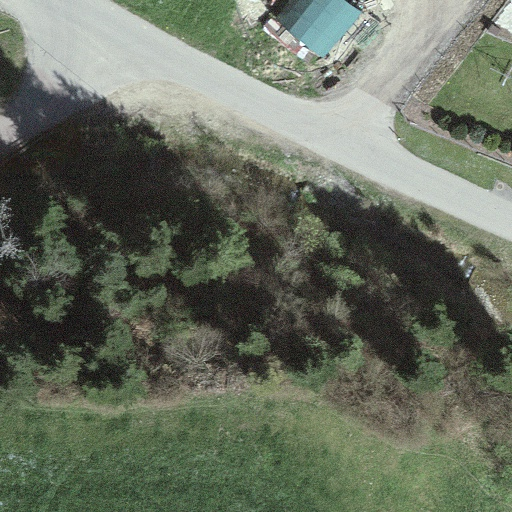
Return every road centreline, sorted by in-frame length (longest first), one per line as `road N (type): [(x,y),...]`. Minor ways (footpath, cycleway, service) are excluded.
road 1 (unclassified): [(102,22),(265,107),(511,215)]
road 2 (unclassified): [(102,22),(41,100),(0,131)]
